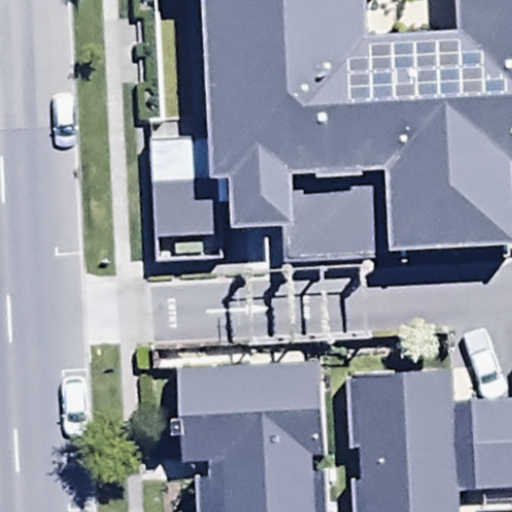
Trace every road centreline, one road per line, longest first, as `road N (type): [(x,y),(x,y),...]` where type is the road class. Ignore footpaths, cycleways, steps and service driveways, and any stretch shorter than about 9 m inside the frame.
road 1 (residential): [(7,309),(511,277)]
road 2 (secondary): [(7,309),(18,511)]
road 3 (secondary): [(0,185),(7,309)]
